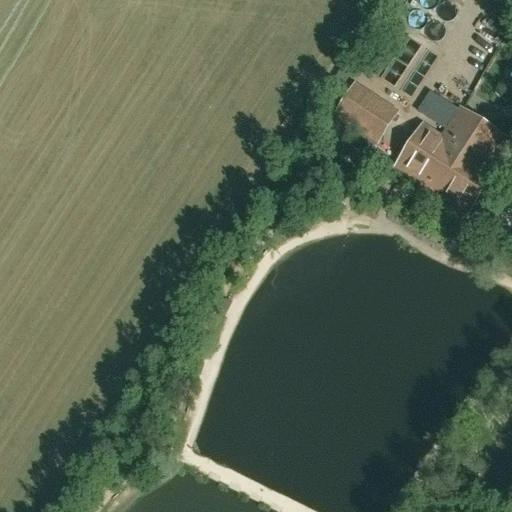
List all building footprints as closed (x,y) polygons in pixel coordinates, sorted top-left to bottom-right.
[(426,61),(406,90),(413,96),(434,66),(426,61)] [(456,95),(459,80),(443,77),(440,92),(456,95)] [(355,89),(337,116),(378,142),(395,115),(355,89)] [(443,102),(432,116),(448,128),(459,113),(443,102)] [(494,172),(488,168),(485,167),(503,139),(462,113),(443,143),(423,130),(399,167),(415,178),(413,180),(467,215),(494,172)]
